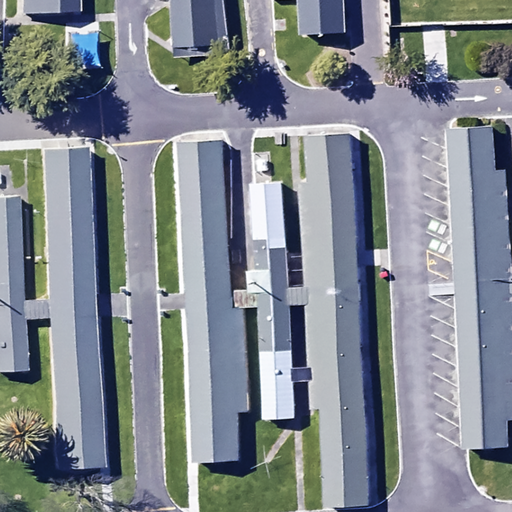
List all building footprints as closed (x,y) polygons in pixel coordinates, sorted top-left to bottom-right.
[(89,0),(28,0),(30,29),(91,26),(89,0)] [(228,0),(172,0),(177,66),(232,63),(228,0)] [(352,0),(301,0),(305,52),(355,49),(352,0)] [(511,451),(511,381),(499,135),(450,137),(468,454),(511,451)] [(355,144),(301,147),(321,505),(375,502),(355,144)] [(223,151),(170,153),(187,470),(241,468),(223,151)] [(87,154),(41,156),(58,482),(105,480),(87,154)] [(29,201),(0,202),(0,357),(38,355),(29,201)] [(285,243),(253,245),(263,425),(295,424),(285,243)]
